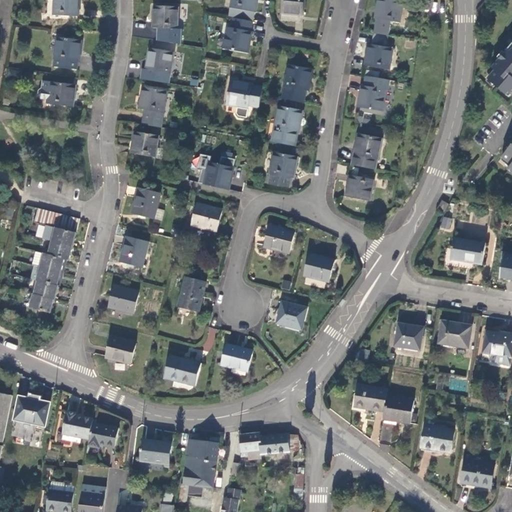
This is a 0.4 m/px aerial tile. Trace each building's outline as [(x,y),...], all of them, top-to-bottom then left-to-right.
[(54,0),(53,16),(77,17),(78,0),(54,0)] [(257,0),(231,0),(230,8),(255,12),(257,0)] [(304,0),(282,0),(281,14),(303,16),(304,0)] [(400,24),(403,2),(393,0),(378,0),(375,19),(376,19),(374,33),(388,36),(391,22),(400,24)] [(179,8),(154,7),(153,28),(178,29),(179,8)] [(250,32),(252,21),(233,18),(231,29),(227,28),(223,50),(247,54),(251,32),(250,32)] [(386,47),(388,36),(374,33),(372,45),(368,44),(365,66),(389,70),(393,48),(386,47)] [(77,70),(81,41),(56,38),(53,67),(77,70)] [(511,45),(507,51),(491,69),(491,70),(495,73),(488,82),(497,90),(499,87),(511,98),(511,45)] [(174,53),(149,49),(145,70),(171,75),(174,53)] [(288,66),(283,99),(305,103),(307,91),(309,92),(313,70),(288,66)] [(240,76),(233,75),(227,105),(238,107),(237,114),(239,117),(247,118),(249,106),(259,108),(263,88),(252,86),(252,84),(239,82),(240,76)] [(388,90),(390,81),(366,77),(364,87),(362,86),(358,108),(383,112),(386,90),(388,90)] [(75,86),(42,81),(41,89),(37,91),(37,97),(40,100),(49,101),(49,105),(72,108),(75,86)] [(145,110),(142,125),(162,128),(168,92),(143,88),(140,109),(145,110)] [(278,129),(276,143),(295,147),(298,132),(299,133),(300,125),(302,118),(303,111),(278,106),(274,129),(278,129)] [(159,137),(135,132),(131,154),(162,160),(164,150),(157,149),(159,137)] [(358,134),(352,165),(377,170),(383,139),(358,134)] [(511,145),(501,158),(510,166),(507,170),(511,174),(511,145)] [(298,158),(273,153),(268,184),(290,189),(291,179),(294,179),(298,158)] [(199,183),(204,184),(229,190),(236,161),(222,157),(220,166),(210,163),(212,157),(201,155),(198,170),(202,171),(199,183)] [(375,180),(350,176),(346,197),(371,202),(375,180)] [(155,219),(157,208),(161,195),(139,189),(133,213),(155,219)] [(444,213),(449,205),(442,202),(438,209),(444,213)] [(222,211),(198,204),(192,226),(217,232),(222,211)] [(39,208),(35,223),(42,225),(46,210),(39,208)] [(164,210),(157,208),(155,219),(161,222),(164,210)] [(46,210),(42,225),(49,227),(53,212),(46,210)] [(53,212),(49,227),(55,228),(56,228),(60,214),(53,212)] [(62,230),(66,216),(60,214),(56,228),(62,230)] [(66,216),(62,230),(69,232),(73,218),(66,216)] [(454,219),(447,217),(444,227),(451,229),(454,219)] [(76,233),(80,219),(73,218),(69,232),(76,233)] [(295,232),(271,226),(265,248),(290,254),(295,232)] [(55,228),(52,241),(73,247),(76,233),(69,232),(62,230),(56,228),(55,228)] [(149,243),(127,238),(121,262),(142,268),(149,243)] [(486,244),(454,239),(451,260),(482,265),(486,244)] [(52,241),(48,255),(64,259),(69,261),(73,247),(52,241)] [(38,253),(35,266),(40,267),(44,254),(38,253)] [(44,254),(40,267),(61,273),(64,259),(48,255),(44,254)] [(334,261),(310,255),(305,277),(329,282),(334,261)] [(500,277),(511,279),(511,256),(504,255),(500,277)] [(35,266),(32,279),(37,281),(40,267),(35,266)] [(40,267),(37,281),(38,281),(58,286),(61,273),(40,267)] [(199,312),(206,283),(186,278),(179,306),(199,312)] [(290,290),(291,282),(283,280),(281,288),(290,290)] [(38,281),(35,295),(55,300),(58,286),(38,281)] [(139,293),(115,286),(110,308),(134,314),(139,293)] [(51,314),(55,300),(35,295),(33,295),(30,308),(51,314)] [(307,309),(283,303),(278,324),(302,330),(307,309)] [(472,327),(443,322),(439,344),(468,349),(472,327)] [(9,327),(0,323),(0,331),(7,333),(9,327)] [(424,328),(399,324),(395,346),(420,350),(424,328)] [(210,328),(204,349),(211,350),(216,330),(210,328)] [(511,335),(487,331),(484,353),(495,355),(494,361),(496,363),(508,365),(510,358),(511,358),(511,335)] [(137,343),(112,337),(107,359),(131,364),(137,343)] [(253,352),(227,345),(222,366),(249,372),(253,352)] [(201,364),(170,356),(164,378),(196,386),(201,364)] [(355,407),(385,412),(387,397),(388,391),(359,386),(355,407)] [(0,393),(0,445),(1,446),(12,396),(0,393)] [(49,403),(19,397),(14,419),(15,419),(44,426),(49,403)] [(414,401),(387,397),(385,412),(384,420),(411,424),(414,401)] [(84,443),(88,444),(92,423),(93,419),(77,415),(77,413),(66,411),(62,434),(85,439),(84,443)] [(42,432),(44,426),(15,419),(14,425),(42,432)] [(118,429),(92,423),(88,444),(87,445),(98,448),(99,445),(115,449),(118,429)] [(455,430),(426,425),(422,448),(451,452),(455,430)] [(249,460),(261,458),(261,456),(261,451),(260,436),(259,433),(241,435),(242,452),(248,451),(249,460)] [(288,434),(260,436),(261,451),(261,456),(289,453),(289,451),(288,435),(288,434)] [(298,436),(288,435),(289,451),(299,450),(298,436)] [(156,440),(142,439),(140,461),(157,464),(157,462),(167,463),(168,454),(171,454),(172,440),(163,439),(163,443),(156,442),(156,440)] [(179,501),(186,502),(187,497),(202,498),(203,488),(212,488),(218,443),(189,440),(182,485),(181,485),(179,501)] [(9,448),(1,446),(0,449),(0,486),(1,487),(9,448)] [(495,465),(466,460),(462,483),(491,488),(495,465)] [(240,464),(233,463),(231,476),(238,477),(240,464)] [(294,502),(302,504),(304,474),(295,474),(293,496),(295,497),(294,502)] [(102,511),(105,489),(87,487),(86,495),(80,495),(78,511),(102,511)] [(241,491),(229,489),(227,498),(239,500),(241,491)] [(56,511),(71,511),(74,493),(48,490),(45,510),(56,511)] [(222,511),(237,511),(239,500),(227,498),(224,498),(223,506),(222,511)] [(158,511),(172,511),(173,505),(160,503),(158,511)]
